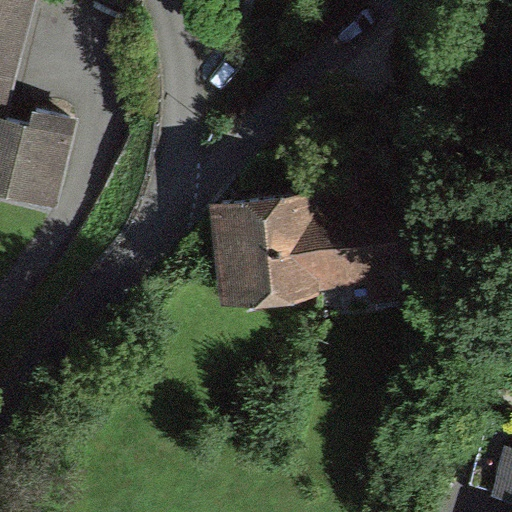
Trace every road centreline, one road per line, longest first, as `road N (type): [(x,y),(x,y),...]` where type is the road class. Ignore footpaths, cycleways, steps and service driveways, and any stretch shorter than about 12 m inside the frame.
road 1 (residential): [(0,405),(168,198),(177,145),(171,44),(159,0)]
road 2 (track): [(168,198),(272,92),(383,0)]
